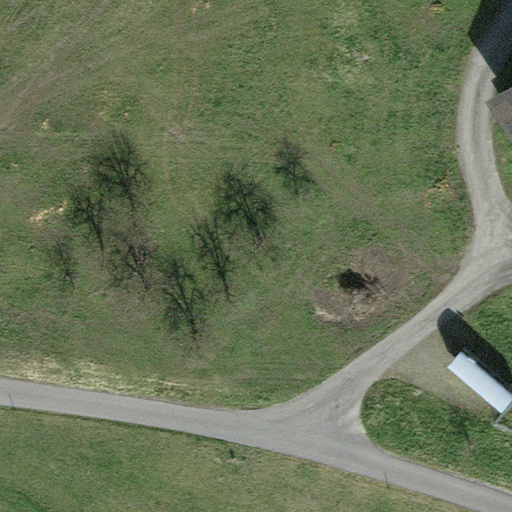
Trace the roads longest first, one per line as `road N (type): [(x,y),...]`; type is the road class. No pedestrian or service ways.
road 1 (track): [(511,507),(271,422),(0,389)]
road 2 (track): [(271,422),(498,260),(473,175),(489,52),(511,36)]
